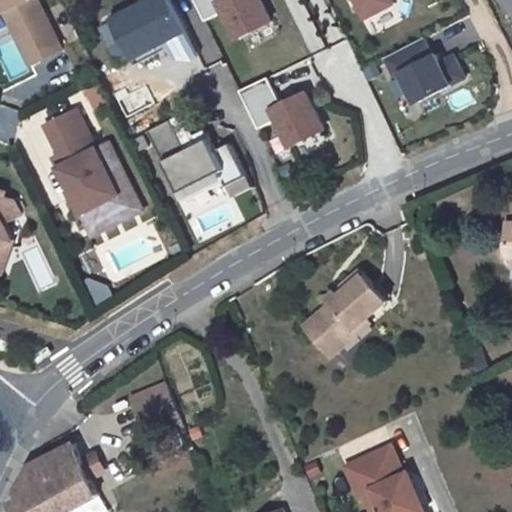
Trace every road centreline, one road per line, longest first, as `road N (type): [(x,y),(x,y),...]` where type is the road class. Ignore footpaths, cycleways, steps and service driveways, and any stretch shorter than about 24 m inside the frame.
road 1 (tertiary): [(511,144),(299,236),(120,334),(29,406)]
road 2 (unknown): [(207,286),(309,511)]
road 3 (unknown): [(299,236),(213,76)]
road 4 (unknown): [(411,187),(337,51)]
